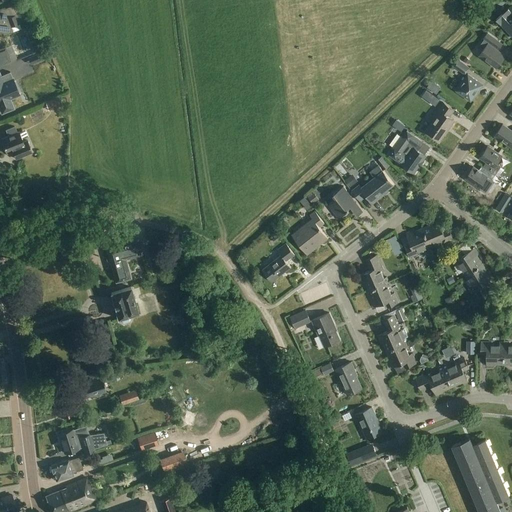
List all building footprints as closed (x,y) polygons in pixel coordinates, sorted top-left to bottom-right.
[(0,33),(3,32),(4,35),(13,31),(21,28),(19,24),(18,20),(25,17),(23,11),(19,13),(16,4),(14,5),(5,8),(4,7),(0,8),(0,13),(0,15),(0,14),(0,33)] [(511,5),(510,7),(511,8),(511,16),(508,20),(502,14),(496,20),(511,36),(511,5)] [(505,56),(493,47),(497,41),(488,34),(484,38),(486,39),(481,45),(485,48),(480,55),(496,67),(505,56)] [(0,65),(11,61),(16,59),(10,45),(5,47),(0,49),(0,65)] [(42,60),(49,57),(46,50),(39,53),(42,60)] [(452,65),(465,75),(470,68),(457,58),(452,65)] [(0,107),(2,113),(13,108),(9,99),(19,95),(14,82),(10,72),(0,75),(0,107)] [(456,90),(471,100),(482,84),(468,74),(456,90)] [(404,94),(401,98),(417,110),(423,102),(414,96),(412,99),(404,94)] [(431,101),(436,105),(440,100),(435,96),(431,101)] [(46,103),(49,110),(61,105),(59,98),(46,103)] [(440,140),(454,120),(449,116),(453,110),(443,102),(434,115),(436,117),(426,130),(432,134),(430,136),(436,140),(438,138),(440,140)] [(507,124),(511,119),(511,117),(508,113),(502,119),(507,124)] [(400,122),(397,126),(401,130),(405,125),(404,124),(400,122)] [(511,129),(504,124),(496,136),(511,147),(511,129)] [(15,160),(32,153),(27,140),(24,142),(20,132),(17,133),(15,126),(5,130),(8,137),(2,139),(8,154),(12,152),(15,160)] [(390,155),(402,164),(414,173),(426,156),(418,150),(424,142),(412,134),(407,131),(402,138),(397,134),(389,145),(393,147),(394,148),(390,155)] [(487,162),(484,167),(495,175),(495,174),(500,167),(501,166),(498,163),(502,156),(488,146),(480,157),(487,162)] [(385,169),(389,166),(382,157),(378,160),(385,169)] [(344,179),(347,177),(344,172),(339,165),(336,168),(344,179)] [(485,181),(489,183),(495,175),(484,167),(480,172),(474,167),(466,178),(480,188),(485,181)] [(495,174),(499,177),(502,172),(504,170),(501,167),(500,167),(495,174)] [(360,185),(353,190),(361,200),(368,195),(374,203),(385,195),(384,193),(395,185),(384,171),(383,172),(382,171),(374,177),(375,178),(362,188),(360,185)] [(358,181),(353,174),(345,180),(351,187),(358,181)] [(364,211),(344,186),(333,194),(336,198),(328,205),(339,218),(349,210),(347,207),(350,205),(358,215),(364,211)] [(307,196),(313,204),(319,199),(314,192),(312,194),(311,193),(307,196)] [(307,210),(312,206),(304,197),(300,200),(307,210)] [(282,201),(285,212),(293,210),(290,199),(282,201)] [(292,234),(308,255),(329,239),(319,226),(324,223),(315,211),(310,214),(313,218),(292,234)] [(432,225),(423,228),(431,249),(436,247),(434,244),(440,242),(441,244),(453,240),(448,229),(443,231),(438,220),(431,223),(432,225)] [(431,249),(423,228),(414,232),(413,231),(406,234),(410,245),(405,247),(410,258),(420,254),(418,251),(426,248),(427,251),(431,249)] [(390,248),(392,248),(399,245),(396,236),(387,239),(390,248)] [(106,247),(114,275),(116,282),(131,278),(125,259),(142,254),(138,240),(121,245),(121,243),(106,247)] [(263,269),(273,282),(292,268),(287,261),(295,255),(286,243),(278,250),(282,255),(263,269)] [(158,245),(147,248),(152,262),(163,259),(158,245)] [(461,272),(464,276),(473,270),(482,264),(477,256),(479,255),(474,249),(464,255),(461,250),(451,256),(457,266),(459,264),(463,271),(461,272)] [(364,283),(368,291),(388,282),(387,278),(384,279),(381,272),(383,271),(377,255),(366,260),(368,265),(371,271),(360,276),(363,283),(364,283)] [(436,267),(441,275),(446,272),(441,264),(436,267)] [(473,270),(464,276),(466,280),(469,279),(473,286),(471,287),(480,301),(490,295),(483,285),(493,278),(489,271),(487,272),(482,264),(473,270)] [(374,308),(376,307),(385,303),(387,309),(398,304),(394,294),(391,295),(388,288),(390,287),(388,282),(368,291),(372,300),(371,301),(374,308)] [(418,286),(411,289),(413,295),(411,296),(413,301),(423,298),(418,286)] [(111,293),(118,318),(138,312),(131,287),(111,293)] [(450,297),(444,299),(447,305),(453,303),(450,297)] [(464,317),(471,314),(467,306),(461,309),(464,317)] [(406,319),(406,318),(402,308),(395,311),(396,313),(400,322),(406,319)] [(291,317),(295,328),(310,322),(305,310),(291,317)] [(382,316),(384,319),(394,314),(396,313),(395,311),(395,310),(382,316)] [(192,321),(189,311),(187,312),(186,311),(179,313),(182,324),(189,322),(189,321),(192,321)] [(340,341),(334,327),(335,327),(329,313),(313,320),(319,336),(320,335),(326,347),(340,341)] [(382,343),(386,352),(407,343),(405,338),(408,337),(405,329),(401,330),(394,314),(384,319),(383,319),(389,332),(378,336),(381,344),(382,343)] [(494,365),(504,365),(504,343),(499,342),(499,345),(491,345),(491,342),(481,342),(480,354),(487,354),(486,367),(494,367),(494,365)] [(407,343),(386,352),(389,359),(388,360),(392,368),(403,364),(405,369),(416,364),(412,354),(409,355),(406,348),(408,347),(407,343)] [(447,366),(442,367),(451,388),(460,384),(461,386),(468,382),(463,371),(469,369),(464,358),(454,362),(455,365),(448,368),(447,366)] [(330,363),(321,367),(323,373),(324,375),(334,371),(330,363)] [(336,369),(347,395),(362,389),(356,376),(357,376),(351,363),(336,369)] [(451,388),(442,367),(438,369),(439,372),(432,375),(431,373),(416,379),(420,390),(431,385),(436,397),(443,394),(442,392),(451,388)] [(71,401),(83,397),(83,398),(105,391),(101,377),(79,384),(80,390),(69,393),(54,397),(60,417),(75,413),(71,401)] [(123,404),(138,398),(136,395),(121,400),(123,404)] [(356,415),(367,440),(382,433),(377,421),(378,421),(372,408),(356,415)] [(64,454),(78,449),(83,447),(85,453),(94,450),(93,448),(107,444),(106,441),(103,433),(89,435),(83,436),(80,427),(72,430),(58,434),(64,454)] [(158,444),(154,432),(144,435),(137,437),(141,449),(144,448),(158,444)] [(500,511),(496,501),(509,496),(485,439),(472,445),(470,438),(452,446),(479,511),(408,511),(407,508),(398,511),(500,511)] [(351,465),(377,456),(373,446),(347,456),(351,465)] [(183,453),(160,461),(161,463),(165,473),(187,465),(183,453)] [(83,469),(79,457),(68,460),(51,465),(56,480),(73,475),(72,472),(83,469)] [(69,511),(96,501),(87,478),(65,486),(66,488),(45,496),(51,511),(63,511),(68,510),(69,511)] [(0,511),(17,511),(13,495),(12,495),(0,498),(0,511)] [(160,501),(164,511),(174,511),(169,498),(160,501)] [(149,511),(146,502),(117,511),(116,511),(149,511)]
